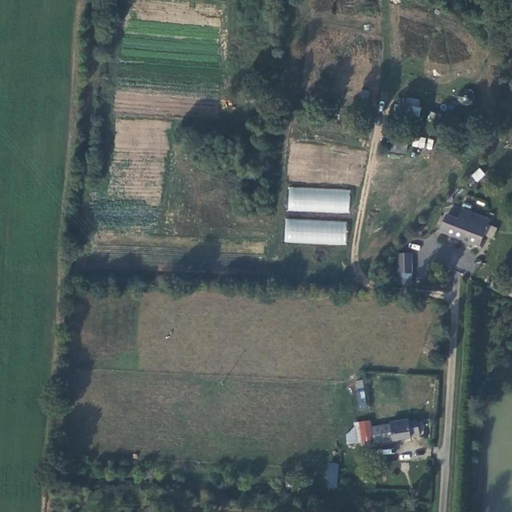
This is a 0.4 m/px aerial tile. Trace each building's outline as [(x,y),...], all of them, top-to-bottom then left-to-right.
[(419,125),(420,99),(395,98),(394,124),(419,125)] [(414,136),(412,146),(423,148),(426,138),(414,136)] [(431,149),(434,140),(428,137),(425,147),(431,149)] [(392,140),(391,152),(406,153),(407,141),(392,140)] [(476,182),(485,175),(479,168),(470,175),(476,182)] [(349,213),(350,189),(288,187),(287,211),(349,213)] [(441,219),(434,234),(473,250),(484,224),(456,213),(452,223),(441,219)] [(346,245),(347,221),(285,219),(284,243),(346,245)] [(404,257),(390,257),(390,278),(404,278),(404,257)] [(362,379),(354,381),(359,409),(367,408),(362,379)] [(354,421),(355,433),(346,434),(347,443),(372,442),(370,420),(354,421)] [(386,428),(379,429),(381,445),(406,442),(406,439),(415,438),(413,424),(403,425),(403,423),(386,425),(386,428)] [(337,489),(339,463),(317,462),(315,487),(337,489)]
